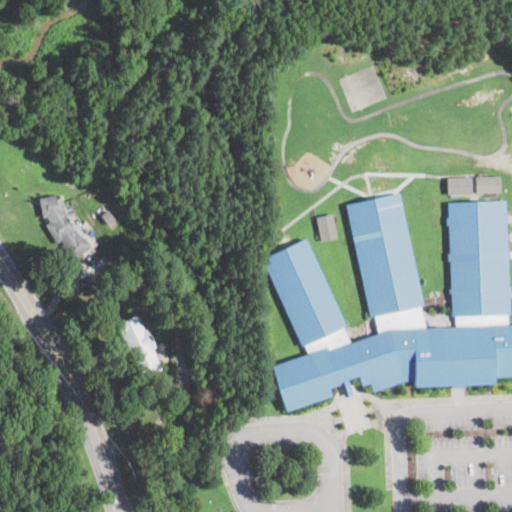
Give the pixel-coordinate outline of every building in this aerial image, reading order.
[(475,192),(499,191),(499,174),(474,175),(475,192)] [(471,192),(470,175),(446,176),(446,193),(471,192)] [(60,189),(75,231),(89,243),(75,260),(51,240),(36,197),(60,189)] [(270,363),(284,410),(331,393),(327,386),(340,392),(353,391),(370,383),(375,392),(404,380),(413,380),(493,382),(511,378),(511,321),(509,321),(505,198),(445,201),(453,325),(428,326),(398,191),(348,200),(372,333),(355,338),(310,236),(262,259),(303,353),(270,363)] [(107,209),(115,220),(108,225),(100,215),(107,209)] [(315,216),(320,240),(336,236),(331,212),(315,216)] [(159,366),(135,313),(116,322),(140,375),(159,366)]
